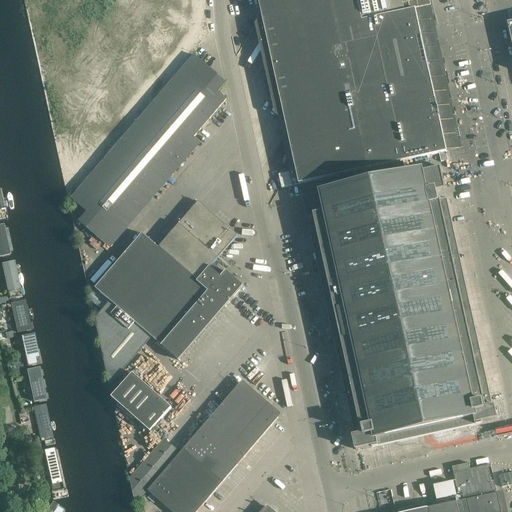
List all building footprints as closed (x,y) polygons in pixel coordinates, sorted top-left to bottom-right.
[(422,35),(416,9),(412,10),(409,0),(258,0),(262,18),(261,19),(257,25),(268,75),(269,81),(277,115),(292,186),(439,154),(441,162),(448,161),(447,152),(429,70),(423,42),(426,42),(425,35),(422,35)] [(195,134),(225,99),(218,93),(226,83),(194,56),(72,198),(88,212),(79,222),(104,243),(109,247),(201,140),(196,136),(195,134)] [(438,87),(449,90),(451,85),(447,84),(448,79),(440,77),(439,82),(438,87)] [(492,406),(447,200),(446,200),(446,201),(441,202),(440,202),(437,189),(444,188),(440,167),(422,171),(422,170),(320,192),(320,193),(303,197),(307,218),(314,216),(316,229),(310,230),(355,436),(353,437),(356,450),(372,447),(373,448),(379,447),(475,426),(482,424),(481,423),(498,419),(495,405),(492,406)] [(244,287),(226,271),(221,277),(210,268),(218,258),(238,236),(198,202),(179,224),(159,248),(143,234),(95,289),(118,308),(111,315),(129,331),(135,323),(179,361),(230,302),(231,302),(244,287)] [(12,257),(5,225),(0,225),(0,258),(0,259),(12,257)] [(22,297),(14,261),(1,264),(9,300),(22,297)] [(230,303),(239,311),(251,297),(242,289),(230,303)] [(32,330),(25,301),(10,304),(16,333),(32,330)] [(31,334),(17,337),(23,366),(37,363),(31,334)] [(25,372),(32,403),(42,400),(35,370),(25,372)] [(172,408),(133,374),(112,398),(151,432),(172,408)] [(172,511),(197,511),(250,451),(278,418),(239,385),(180,453),(148,491),(172,511)] [(32,408),(40,442),(53,439),(45,405),(32,408)] [(136,504),(148,491),(180,453),(164,440),(130,479),(136,504)] [(43,452),(52,493),(64,491),(55,449),(43,452)] [(497,491),(491,465),(454,473),(458,494),(462,493),(463,498),(497,491)] [(511,485),(511,472),(499,476),(502,487),(511,485)] [(501,511),(497,493),(467,500),(469,511),(501,511)] [(53,500),(44,511),(54,511),(60,505),(53,500)] [(469,511),(467,500),(428,508),(428,511),(469,511)]
